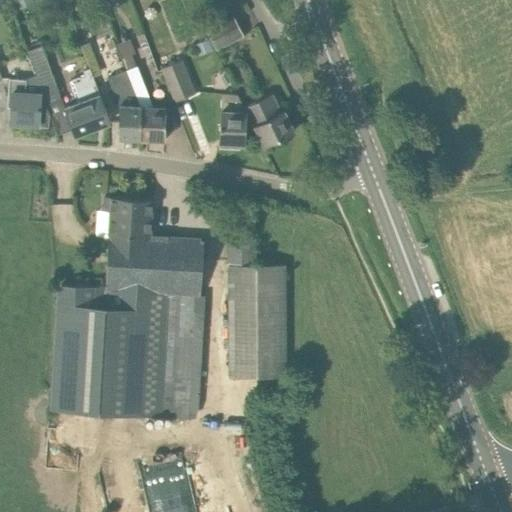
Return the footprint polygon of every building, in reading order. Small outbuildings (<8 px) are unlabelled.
[(12,0),(17,9),(33,3),(32,0),(12,0)] [(215,50),(222,47),(243,36),(233,16),(205,30),(215,50)] [(104,38),(86,42),(93,73),(111,69),(104,38)] [(212,49),(208,39),(195,44),(199,54),(212,49)] [(122,61),(135,56),(129,42),(116,47),(122,61)] [(45,105),(60,99),(41,46),(27,52),(45,105)] [(174,102),(195,93),(181,60),(160,68),(174,102)] [(142,106),(141,139),(165,140),(167,107),(152,107),(136,67),(126,71),(142,106)] [(93,76),(89,68),(82,71),(84,76),(68,81),(77,104),(64,108),(74,135),(110,122),(93,76)] [(141,139),(142,106),(126,71),(108,78),(120,105),(118,137),(141,139)] [(47,111),(35,77),(25,81),(9,79),(7,107),(11,108),(10,123),(46,126),(47,111)] [(247,111),(244,107),(243,108),(236,94),(221,94),(218,143),(244,145),(247,112),(247,111)] [(272,94),(244,107),(247,111),(247,112),(264,146),(294,131),(284,110),(281,112),(272,94)] [(150,235),(151,212),(152,199),(104,196),(103,211),(97,210),(96,232),(150,235)] [(227,265),(254,265),(254,223),(227,223),(227,243),(227,265)] [(199,295),(203,239),(150,235),(96,232),(94,258),(107,258),(105,287),(105,289),(168,293),(196,295),(199,295)] [(284,377),(284,264),(254,265),(227,265),(227,377),(284,377)] [(161,416),(168,293),(105,289),(105,287),(57,285),(50,408),(161,416)] [(196,295),(168,293),(161,416),(196,418),(203,312),(195,312),(196,295)]
